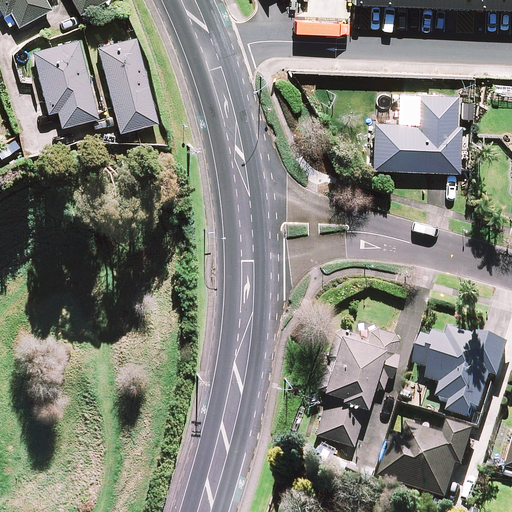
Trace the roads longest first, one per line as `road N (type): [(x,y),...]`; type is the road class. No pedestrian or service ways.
road 1 (secondary): [(252,232),(252,316),(202,511)]
road 2 (residential): [(511,270),(352,231),(252,232)]
road 3 (secondary): [(188,0),(217,53),(237,124),(252,232)]
